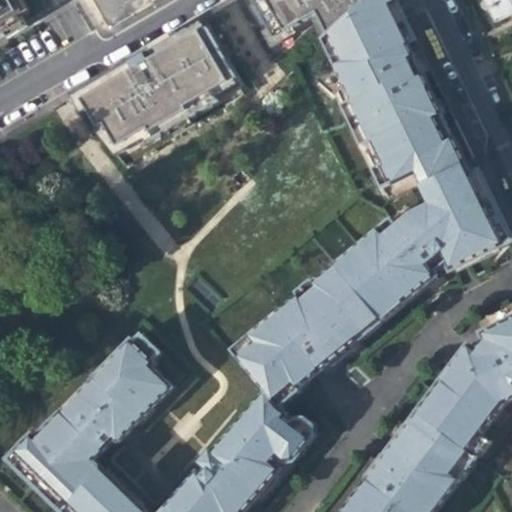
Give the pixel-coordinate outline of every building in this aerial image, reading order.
[(0,0),(0,34),(4,32),(24,20),(21,14),(11,0),(0,0)] [(22,0),(11,0),(21,14),(29,9),(22,0)] [(310,16),(323,41),(368,0),(252,0),(273,37),(310,16)] [(398,0),(368,0),(323,41),(352,101),(343,106),(362,146),(372,141),(383,164),(373,169),(382,188),(392,183),(394,186),(416,175),(419,182),(465,161),(453,137),(443,115),(409,44),(417,40),(404,12),(398,0)] [(511,13),(511,0),(485,0),(486,0),(496,22),(511,13)] [(27,25),(24,20),(4,32),(6,37),(15,31),(27,25)] [(215,96),(238,83),(234,77),(205,26),(201,20),(188,27),(166,40),(155,46),(151,49),(102,77),(73,95),(82,111),(88,107),(113,148),(117,154),(140,140),(142,144),(217,100),(215,96)] [(472,176),(465,161),(419,182),(430,204),(413,213),(397,225),(391,218),(379,229),(335,265),(376,314),(382,321),(404,303),(437,275),(435,273),(447,263),(451,271),(505,245),(511,241),(511,235),(481,171),(472,176)] [(376,314),(335,265),(314,284),(311,281),(297,293),(298,295),(250,335),(232,350),(237,357),(266,392),(273,400),(281,408),(300,391),(299,390),(360,339),(382,321),(376,314)] [(511,399),(511,319),(482,334),(485,339),(476,351),(469,345),(416,415),(475,459),(488,441),(480,435),(502,404),(511,399)] [(119,443),(173,387),(153,367),(156,363),(153,361),(160,354),(142,336),(135,343),(133,340),(39,436),(36,433),(16,453),(9,460),(56,505),(100,464),(95,460),(115,440),(119,443)] [(281,408),(273,400),(266,392),(213,453),(211,451),(200,463),(203,465),(179,493),(168,505),(176,511),(244,511),(281,469),(274,463),(278,457),(284,463),(294,461),(311,438),(314,435),(313,427),(304,419),(296,421),(293,424),(286,418),(288,415),(281,408)] [(458,482),(475,459),(416,415),(342,511),(433,511),(457,481),(458,482)] [(161,511),(148,511),(100,464),(56,505),(63,511),(176,511),(168,505),(161,511)]
